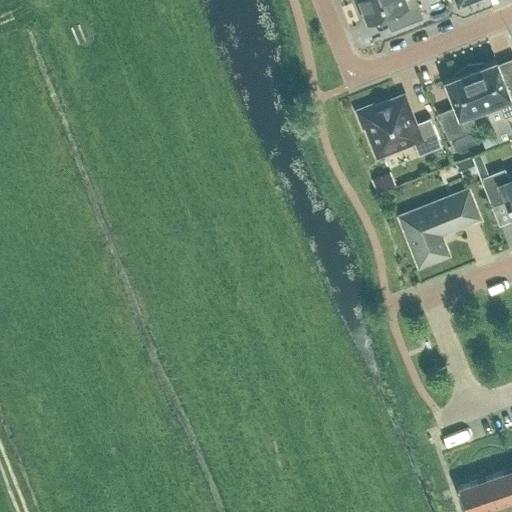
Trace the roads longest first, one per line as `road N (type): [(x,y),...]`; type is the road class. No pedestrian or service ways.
road 1 (residential): [(511,13),(353,77),(322,0)]
road 2 (residential): [(511,264),(429,297),(472,408)]
